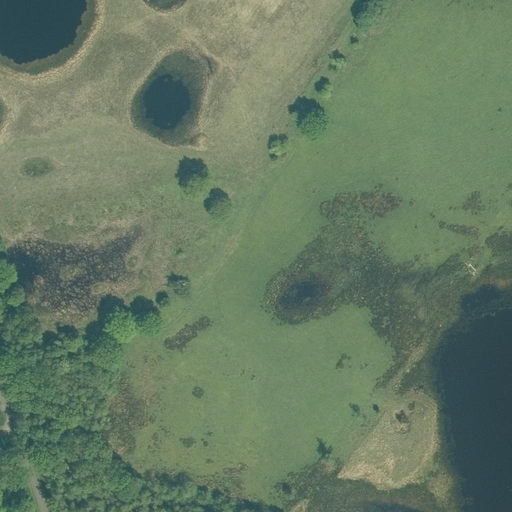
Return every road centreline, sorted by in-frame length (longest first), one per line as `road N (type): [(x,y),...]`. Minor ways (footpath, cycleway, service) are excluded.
road 1 (track): [(0,375),(161,332),(180,317),(307,124),(370,0)]
road 2 (unclassified): [(43,511),(0,386)]
